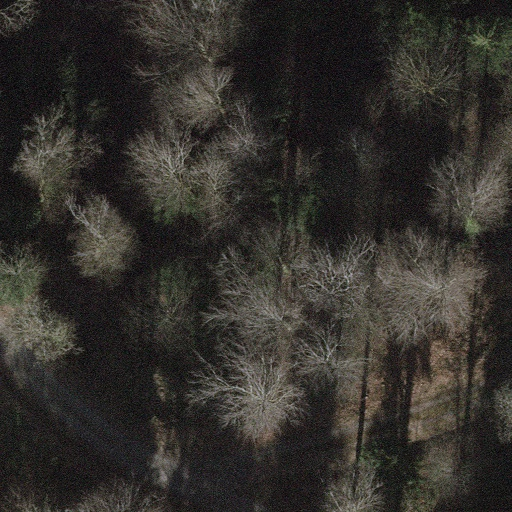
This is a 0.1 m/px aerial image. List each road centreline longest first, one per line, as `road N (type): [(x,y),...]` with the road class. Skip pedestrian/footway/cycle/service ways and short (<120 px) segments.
road 1 (track): [(203,486),(511,386)]
road 2 (track): [(263,511),(93,424),(0,340)]
